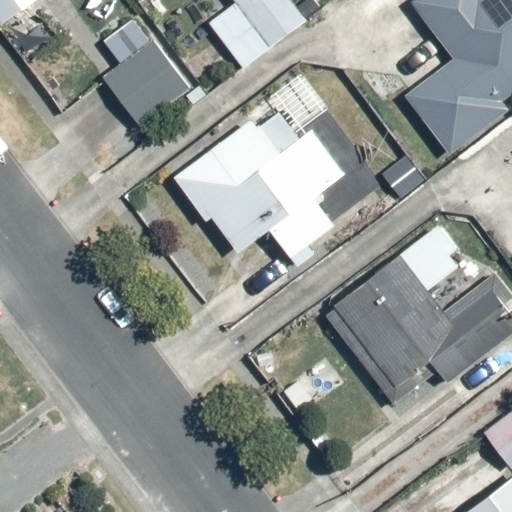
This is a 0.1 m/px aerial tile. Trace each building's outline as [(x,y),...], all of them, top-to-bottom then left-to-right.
[(0,0),(0,24),(33,0),(0,0)] [(304,20),(289,0),(233,0),(235,2),(207,23),(240,67),(304,20)] [(511,92),(511,0),(411,0),(409,2),(453,58),(404,97),(448,154),(506,108),(501,102),(511,92)] [(192,85),(156,36),(106,72),(143,122),(192,85)] [(254,122),(249,116),(172,180),(233,254),(265,228),(292,261),(333,227),(309,199),(341,173),(307,132),(299,140),(272,108),(254,122)] [(511,312),(504,302),(443,219),(331,302),(393,385),(429,358),(447,383),(511,335),(511,312)] [(511,511),(511,414),(483,438),(511,472),(511,475),(466,511),(511,511)]
